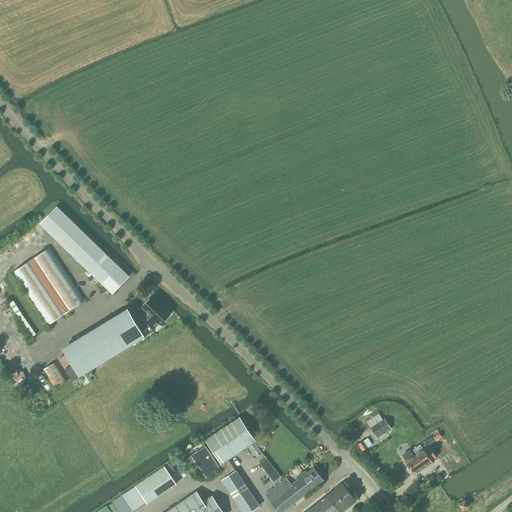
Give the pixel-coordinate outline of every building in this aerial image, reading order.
[(128,276),(56,206),(40,224),(112,293),(128,276)] [(85,300),(49,247),(12,272),(49,325),(85,300)] [(143,305),(141,306),(143,308),(141,309),(147,315),(143,319),(151,327),(157,322),(158,323),(167,314),(166,313),(167,312),(162,307),(160,308),(150,298),(148,299),(147,298),(141,303),(143,305)] [(154,330),(153,329),(151,327),(143,319),(133,310),(129,305),(109,317),(127,347),(154,330)] [(83,373),(127,347),(109,317),(65,343),(83,373)] [(371,428),(377,438),(392,429),(385,419),(384,419),(380,413),(368,421),(372,427),(371,428)] [(220,463),(228,476),(236,471),(228,459),(255,441),(240,417),(206,439),(221,462),(220,463)] [(358,444),(363,450),(367,447),(363,441),(358,444)] [(206,447),(193,455),(206,475),(219,467),(206,447)] [(406,461),(415,474),(432,462),(430,460),(435,457),(430,449),(425,452),(423,450),(413,456),(410,451),(408,451),(404,454),(403,456),(407,461),(406,461)] [(267,459),(260,464),(274,482),(281,477),(267,459)] [(164,466),(136,486),(148,504),(176,484),(164,466)] [(279,511),(282,511),(323,480),(314,469),(307,474),(305,472),(299,477),(301,479),(293,486),(286,478),(267,493),(273,501),(272,502),(279,511)] [(237,471),(222,480),(243,511),(253,511),(261,507),(237,471)] [(342,484),(306,511),(341,511),(355,501),(342,484)] [(223,511),(212,495),(203,501),(197,491),(166,511),(223,511)] [(463,510),(467,507),(468,506),(464,501),(459,505),(463,510)]
